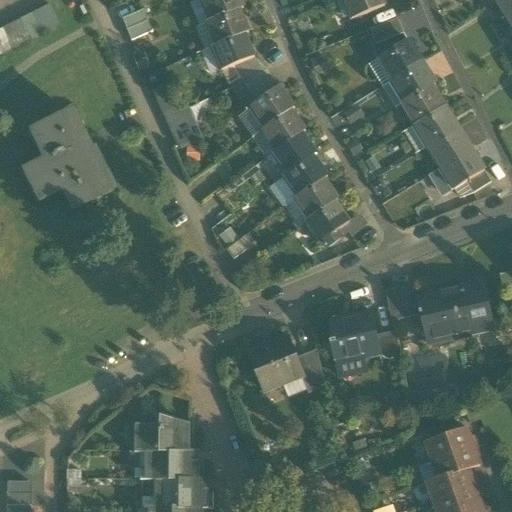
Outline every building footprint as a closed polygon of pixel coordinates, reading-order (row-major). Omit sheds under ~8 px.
[(215,21),(205,0),(199,0),(193,3),(189,4),(199,27),(209,23),(215,21)] [(244,9),(240,0),(205,0),(215,21),(239,11),(244,9)] [(347,25),(357,21),(348,0),(336,0),(347,25)] [(387,8),(383,0),(348,0),(357,21),(387,8)] [(511,0),(495,0),(507,19),(511,15),(511,0)] [(49,5),(39,9),(49,30),(59,25),(49,5)] [(40,35),(49,30),(39,9),(30,14),(40,35)] [(121,19),(126,30),(148,21),(143,9),(121,19)] [(249,34),(239,11),(215,21),(209,23),(218,46),(245,35),(249,34)] [(30,39),(40,35),(30,14),(20,19),(30,39)] [(370,30),(376,45),(404,33),(398,18),(370,30)] [(21,44),(30,39),(20,19),(10,24),(21,44)] [(153,32),(148,21),(126,30),(130,41),(153,32)] [(218,46),(209,23),(199,27),(194,29),(204,52),(215,48),(218,46)] [(11,49),(21,44),(10,24),(1,29),(11,49)] [(0,50),(2,54),(11,49),(1,29),(0,29),(0,50)] [(255,59),(245,35),(218,46),(215,48),(225,72),(233,69),(255,59)] [(381,58),(395,81),(423,64),(409,41),(381,58)] [(225,72),(215,48),(204,52),(200,54),(211,78),(220,74),(225,72)] [(131,58),(139,74),(149,70),(148,66),(150,65),(144,52),(131,58)] [(326,54),(310,61),(316,76),(332,69),(326,54)] [(368,66),(382,89),(395,81),(381,58),(368,66)] [(245,82),(261,100),(279,87),(255,59),(233,69),(245,82)] [(436,85),(423,64),(395,81),(409,102),(432,88),(436,85)] [(225,72),(220,74),(230,88),(245,112),(252,107),(261,100),(245,82),(233,69),(225,72)] [(154,92),(159,103),(182,93),(178,81),(154,92)] [(395,110),(404,105),(409,102),(395,81),(382,89),(395,110)] [(261,100),(252,107),(264,124),(268,128),(291,111),(295,109),(279,87),(261,100)] [(445,109),(432,88),(409,102),(404,105),(417,126),(445,109)] [(187,103),(182,93),(159,103),(164,114),(187,103)] [(192,115),(187,103),(164,114),(169,125),(192,115)] [(357,106),(343,115),(351,127),(365,118),(357,106)] [(251,133),(264,124),(252,107),(245,112),(239,117),(251,133)] [(458,130),(445,109),(417,126),(430,147),(458,130)] [(306,132),(291,111),(268,128),(263,132),(278,152),(303,134),(306,132)] [(61,193),(72,214),(93,203),(90,198),(110,187),(92,153),(77,161),(71,150),(84,144),(67,113),(32,132),(40,146),(35,149),(43,163),(21,174),(30,190),(35,187),(44,203),(61,193)] [(197,125),(192,115),(169,125),(174,136),(197,125)] [(251,133),(254,138),(263,132),(268,128),(264,124),(251,133)] [(202,137),(197,125),(174,136),(179,147),(202,137)] [(417,156),(430,147),(417,126),(403,134),(417,156)] [(471,152),(458,130),(430,147),(443,168),(471,152)] [(267,160),(275,154),(278,152),(263,132),(254,138),(252,140),(267,160)] [(317,154),(303,134),(278,152),(275,154),(290,174),(313,157),(317,154)] [(199,149),(186,149),(186,164),(200,164),(199,149)] [(484,173),(471,152),(443,168),(457,190),(466,185),(484,173)] [(328,177),(313,157),(290,174),(286,177),(301,197),(324,181),(328,177)] [(442,200),(453,193),(457,190),(443,168),(428,178),(442,200)] [(466,185),(473,195),(491,183),(484,173),(466,185)] [(301,197),(286,177),(269,189),(284,209),(296,200),(301,197)] [(338,201),(324,181),(301,197),(296,200),(311,220),(311,221),(334,204),(338,201)] [(370,188),(377,199),(388,192),(381,181),(370,188)] [(459,201),(473,195),(466,185),(457,190),(453,193),(459,201)] [(296,200),(284,209),(299,230),(308,223),(311,220),(296,200)] [(349,224),(334,204),(311,221),(308,223),(323,244),(327,251),(343,239),(338,233),(344,228),(349,225),(349,224)] [(349,235),(352,239),(369,226),(361,215),(349,224),(349,225),(344,228),(349,235)] [(338,233),(343,239),(349,235),(344,228),(338,233)] [(219,239),(227,251),(239,242),(231,230),(219,239)] [(226,251),(234,261),(253,247),(246,237),(239,242),(227,251),(226,251)] [(422,316),(428,345),(479,334),(477,327),(493,323),(484,279),(466,283),(468,289),(419,299),(418,299),(420,310),(422,316)] [(386,292),(391,316),(420,310),(418,299),(419,299),(416,285),(386,292)] [(420,310),(391,316),(393,323),(422,316),(420,310)] [(332,343),(336,361),(361,355),(362,361),(364,360),(381,357),(372,315),(342,322),(341,320),(331,323),(335,342),(332,343)] [(381,336),(387,361),(401,358),(395,333),(381,336)] [(250,354),(265,392),(282,385),(303,376),(305,376),(298,359),(290,338),(250,354)] [(309,391),(310,393),(325,387),(317,351),(298,359),(305,376),(303,376),(309,391)] [(340,379),(366,373),(364,360),(362,361),(361,355),(336,361),(340,379)] [(288,400),(309,391),(303,376),(282,385),(288,400)] [(133,453),(152,453),(187,453),(188,426),(157,417),(157,425),(139,425),(139,439),(133,439),(133,453)] [(129,439),(133,439),(139,439),(139,425),(129,425),(129,439)] [(427,444),(433,462),(473,449),(467,430),(427,444)] [(480,467),(473,449),(433,462),(418,467),(425,486),(428,485),(468,471),(480,467)] [(143,481),(156,481),(198,481),(198,453),(187,453),(152,453),(152,468),(143,468),(143,481)] [(475,489),(468,471),(428,485),(435,503),(475,489)] [(153,496),(153,509),(200,509),(206,509),(206,481),(198,481),(156,481),(156,496),(153,496)] [(6,483),(6,495),(30,495),(30,483),(6,483)] [(465,511),(481,506),(475,489),(435,503),(437,511),(465,511)] [(30,507),(30,495),(6,495),(6,507),(30,507)]
